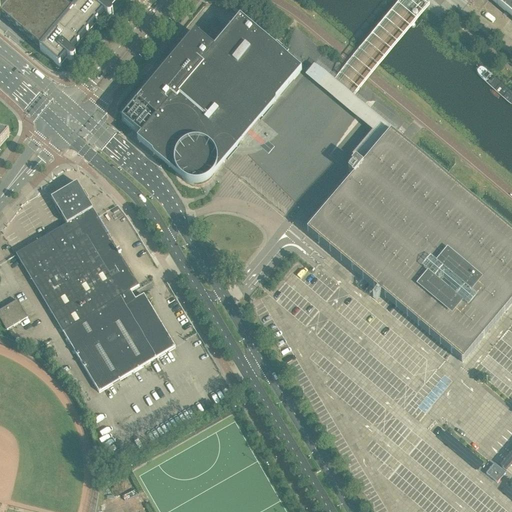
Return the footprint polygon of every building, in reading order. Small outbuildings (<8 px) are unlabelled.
[(0,0),(0,16),(1,15),(2,16),(5,11),(14,0),(0,0)] [(0,16),(26,38),(40,50),(40,51),(59,67),(60,67),(67,59),(70,61),(71,62),(72,62),(73,62),(74,62),(75,61),(75,60),(76,59),(76,58),(75,57),(75,56),(74,56),(71,53),(104,15),(107,18),(108,18),(109,18),(110,18),(111,18),(112,17),(113,16),(113,15),(113,14),(113,13),(112,13),(112,12),(109,10),(115,2),(116,1),(115,0),(82,0),(72,12),(62,3),(57,0),(14,0),(5,11),(2,16),(1,15),(0,16)] [(511,0),(490,0),(505,12),(511,18),(511,0)] [(240,19),(227,36),(242,48),(255,33),(256,32),(240,19)] [(511,92),(502,84),(475,62),(470,62),(470,67),(497,91),(511,103),(511,92)] [(0,152),(1,151),(0,149),(0,147),(8,138),(8,137),(10,135),(8,135),(7,136),(0,130),(0,152)] [(353,167),(346,175),(348,176),(350,178),(352,176),(354,178),(307,233),(313,238),(331,253),(358,276),(362,279),(452,355),(457,359),(462,364),(511,304),(511,235),(391,136),(363,166),(355,160),(351,165),(353,167)] [(136,301),(131,294),(130,293),(139,288),(120,256),(121,256),(119,253),(77,184),(51,200),(67,225),(16,256),(26,272),(99,394),(175,348),(144,296),(136,301)] [(0,311),(0,319),(7,331),(28,319),(17,302),(0,311)] [(479,470),(485,463),(446,432),(441,439),(445,442),(444,444),(467,463),(468,462),(479,470)] [(504,465),(500,469),(507,474),(510,470),(511,467),(511,454),(509,458),(504,465)] [(486,474),(497,484),(502,478),(505,474),(494,465),(491,468),(486,474)] [(511,487),(508,485),(503,493),(511,500),(511,487)]
